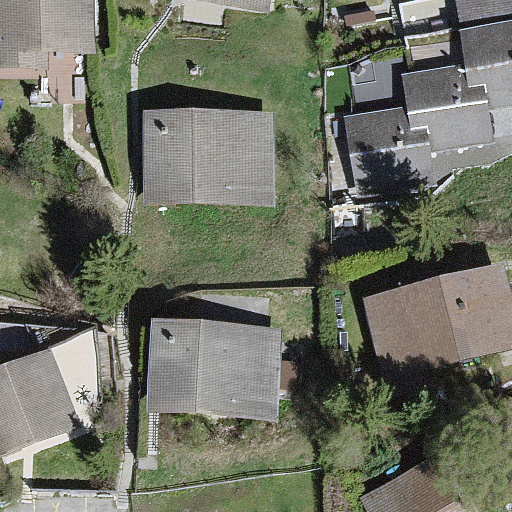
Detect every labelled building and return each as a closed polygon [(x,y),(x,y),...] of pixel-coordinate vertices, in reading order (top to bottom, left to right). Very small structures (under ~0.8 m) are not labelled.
[(100,0),(0,0),(3,74),(61,74),(57,59),(102,60),(100,0)] [(268,0),(141,0),(141,6),(265,22),(268,0)] [(511,0),(460,0),(467,41),(511,35),(511,0)] [(511,35),(467,41),(471,70),(457,73),(464,103),(487,99),(492,118),(511,113),(511,35)] [(401,83),(406,113),(413,149),(435,148),(437,163),(498,146),(492,118),(487,99),(464,103),(457,73),(401,83)] [(282,119),(153,122),(154,212),(280,210),(282,119)] [(407,119),(342,124),(355,206),(441,193),(437,163),(435,148),(413,149),(407,119)] [(511,294),(507,280),(367,311),(393,411),(511,379),(511,294)] [(287,341),(159,333),(157,429),(284,435),(287,341)] [(53,361),(0,382),(0,469),(0,470),(87,439),(53,361)] [(469,511),(442,471),(360,508),(363,511),(469,511)]
